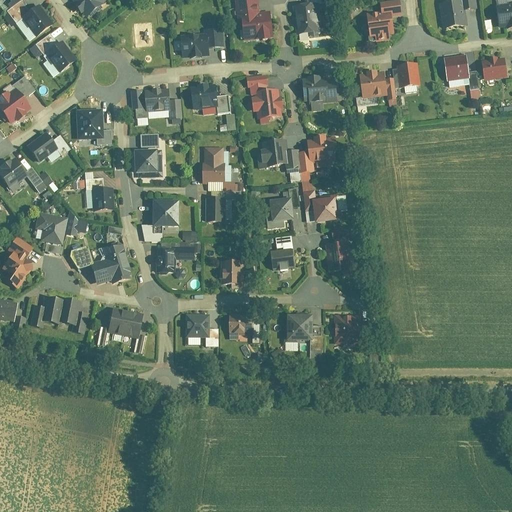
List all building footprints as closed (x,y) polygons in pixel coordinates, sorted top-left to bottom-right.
[(20,0),(4,0),(3,1),(9,9),(21,0),(20,0)] [(29,11),(21,0),(9,9),(6,12),(14,23),(21,18),(29,11)] [(70,0),(86,18),(103,4),(100,0),(70,0)] [(244,41),(273,38),(270,12),(259,13),(257,0),(243,0),(236,1),(238,20),(242,20),(244,41)] [(381,12),(365,13),(368,38),(374,38),(375,43),(390,41),(389,35),(393,35),(391,16),(402,15),(400,0),(393,0),(380,1),(381,12)] [(462,0),(463,1),(464,10),(478,8),(476,0),(462,0)] [(439,4),(443,29),(466,26),(464,10),(463,1),(439,4)] [(317,3),(293,6),(296,36),(321,33),(317,3)] [(500,29),(511,27),(511,4),(496,7),(500,29)] [(29,11),(21,18),(36,37),(53,24),(38,5),(29,11)] [(206,33),(208,48),(225,47),(223,28),(206,30),(206,33)] [(182,60),(209,57),(208,48),(206,33),(179,36),(182,60)] [(44,53),(57,44),(49,34),(29,50),(36,59),(44,53)] [(60,74),(76,62),(60,41),(57,44),(44,53),(60,74)] [(444,59),(447,82),(469,78),(469,73),(466,55),(444,59)] [(485,81),(508,77),(505,58),(482,62),(485,81)] [(5,69),(9,74),(17,68),(13,63),(5,69)] [(401,89),(421,86),(418,63),(397,66),(401,89)] [(477,71),(469,73),(469,78),(471,92),(480,90),(477,71)] [(363,100),(387,96),(385,80),(383,72),(359,75),(363,100)] [(253,93),(269,91),(267,75),(246,78),(249,94),(253,93)] [(15,90),(23,100),(35,91),(23,77),(12,86),(15,90)] [(327,78),(303,80),(305,103),(337,101),(336,81),(327,82),(327,78)] [(394,79),(385,80),(387,96),(389,108),(398,106),(394,79)] [(215,86),(191,88),(193,110),(217,108),(216,97),(215,86)] [(0,114),(9,127),(31,110),(23,100),(15,90),(0,101),(0,114)] [(168,90),(145,92),(147,113),(170,111),(169,102),(168,90)] [(257,121),(282,118),(278,90),(269,91),(253,93),(257,121)] [(230,96),(216,97),(217,108),(218,114),(232,113),(230,96)] [(181,100),(169,102),(170,111),(170,120),(182,119),(181,100)] [(75,111),(77,140),(96,139),(102,139),(102,131),(101,110),(75,111)] [(236,115),(227,116),(229,131),(238,130),(236,115)] [(111,131),(102,131),(102,139),(96,139),(96,145),(111,145),(111,131)] [(26,145),(39,163),(57,149),(51,141),(44,132),(26,145)] [(142,135),(142,149),(159,148),(159,134),(142,135)] [(59,135),(51,141),(57,149),(62,156),(70,150),(59,135)] [(310,163),(314,163),(336,160),(333,137),(307,140),(308,152),(310,163)] [(286,140),(262,143),(263,150),(258,151),(260,163),(267,162),(268,167),(289,164),(287,151),(286,140)] [(202,164),(202,183),(225,184),(226,164),(223,164),(223,148),(205,147),(204,164),(202,164)] [(163,177),(162,150),(134,151),(134,174),(139,174),(139,178),(163,177)] [(297,150),(287,151),(289,164),(290,170),(300,169),(297,154),(297,150)] [(308,152),(297,154),(300,169),(300,173),(302,173),(311,172),(315,171),(314,163),(310,163),(308,152)] [(13,158),(0,167),(0,177),(9,190),(27,176),(24,173),(13,158)] [(32,168),(24,173),(27,176),(39,193),(46,187),(45,185),(38,176),(32,168)] [(38,176),(45,185),(52,180),(45,171),(38,176)] [(311,172),(302,173),(305,192),(313,190),(311,172)] [(91,190),(103,190),(103,179),(84,180),(85,191),(91,190)] [(290,198),(292,209),(301,207),(299,189),(289,190),(290,198)] [(92,212),(114,211),(113,190),(103,190),(91,190),(92,212)] [(313,190),(305,192),(307,212),(313,212),(312,201),(316,200),(315,190),(313,190)] [(272,224),(293,221),(292,209),(290,198),(269,201),(272,224)] [(334,198),(316,200),(312,201),(313,212),(315,224),(337,221),(334,198)] [(206,199),(206,224),(225,224),(225,199),(206,199)] [(50,200),(42,206),(46,211),(54,205),(50,200)] [(152,228),(176,228),(176,201),(153,201),(152,228)] [(40,242),(61,246),(63,234),(66,218),(38,213),(35,229),(42,231),(40,242)] [(75,220),(66,218),(63,234),(72,235),(75,220)] [(107,233),(121,235),(122,230),(108,227),(107,233)] [(332,230),(333,240),(354,238),(353,227),(332,230)] [(183,231),(183,240),(196,240),(196,231),(183,231)] [(0,277),(18,289),(31,271),(29,261),(23,262),(33,248),(16,237),(6,251),(11,254),(0,268),(4,272),(0,277)] [(277,251),(292,249),(290,237),(275,239),(277,251)] [(325,246),(329,273),(353,270),(349,243),(325,246)] [(128,277),(131,276),(122,245),(106,250),(108,259),(92,264),(89,265),(95,286),(110,282),(111,285),(129,279),(128,277)] [(89,265),(92,264),(87,246),(69,252),(68,257),(75,269),(89,265)] [(156,274),(175,274),(175,260),(175,249),(156,249),(156,274)] [(195,249),(175,249),(175,260),(195,260),(195,249)] [(272,271),(294,269),(292,249),(277,251),(270,252),(272,271)] [(222,285),(244,285),(244,262),(222,262),(222,285)] [(42,323),(57,326),(57,323),(61,301),(44,298),(42,308),(40,322),(42,323)] [(61,301),(57,323),(72,326),(75,326),(78,313),(80,302),(62,299),(61,301)] [(14,317),(17,304),(0,300),(0,321),(13,324),(14,317)] [(40,322),(42,308),(33,307),(30,326),(41,328),(42,323),(40,322)] [(108,334),(138,339),(138,335),(142,314),(113,308),(109,329),(108,334)] [(87,315),(78,313),(75,326),(72,326),(71,333),(84,335),(87,315)] [(185,337),(209,338),(209,330),(209,315),(185,315),(185,337)] [(229,315),(229,336),(253,336),(253,315),(229,315)] [(335,315),(335,346),(359,346),(359,315),(335,315)] [(286,342),(312,342),(312,326),(312,316),(286,316),(286,342)] [(25,319),(14,317),(13,324),(11,334),(22,336),(25,319)] [(324,326),(312,326),(312,342),(312,350),(324,350),(324,326)] [(108,334),(109,329),(99,327),(96,345),(106,347),(108,334)] [(220,330),(209,330),(209,338),(209,348),(220,348),(220,330)] [(147,337),(138,335),(138,339),(135,353),(144,355),(147,337)] [(321,361),(321,352),(310,352),(310,361),(321,361)]
